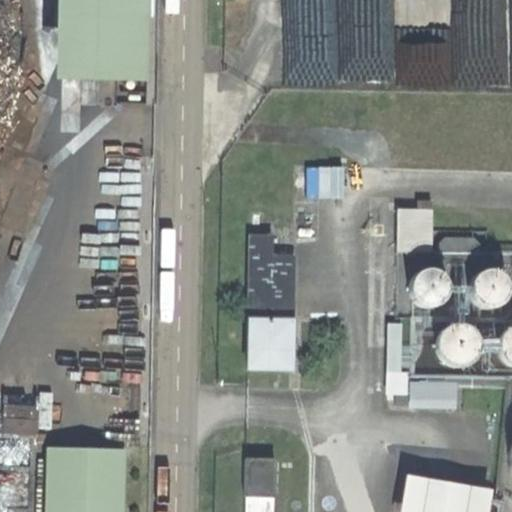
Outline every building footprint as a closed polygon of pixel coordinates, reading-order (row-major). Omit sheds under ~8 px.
[(49,0),(48,82),(142,84),(143,0),(49,0)] [(431,210),(396,210),(396,252),(430,252),(431,210)] [(270,237),(249,237),(246,369),(290,370),(292,258),(269,258),(270,237)] [(446,241),(444,245),(444,250),(447,254),(452,255),(457,254),(460,250),(461,245),(459,241),(455,238),(450,238),(446,241)] [(467,243),(465,247),(465,251),(467,255),(471,257),(476,257),(480,254),(481,249),(480,245),(476,242),(471,241),(467,243)] [(436,273),(429,270),(422,270),(415,273),(410,279),(407,286),(407,293),(410,300),(415,305),(422,308),(429,308),(436,305),(442,300),(444,293),(444,285),(442,279),(436,273)] [(496,275),(489,272),(482,272),(475,275),(470,281),(467,288),(467,295),(470,302),(475,307),(482,310),(489,310),(496,307),(502,302),(505,295),(505,287),(502,281),(496,275)] [(460,326),(451,326),(443,329),(438,335),(435,343),(435,351),(438,359),(444,365),(452,368),(460,368),(468,365),(474,359),(477,351),(477,342),(473,335),(467,329),(460,326)] [(511,327),(505,331),(499,337),(496,344),(496,353),(500,360),(506,366),(511,368),(511,327)] [(410,380),(411,406),(458,404),(457,379),(410,380)] [(511,443),(505,452),(501,463),(500,475),(503,485),(508,495),(511,499),(511,443)] [(120,511),(122,451),(45,449),(43,511),(120,511)] [(274,460),(244,459),(243,497),(245,497),(244,511),(271,511),(272,497),(273,497),(274,460)] [(484,511),(489,490),(403,475),(397,511),(484,511)]
